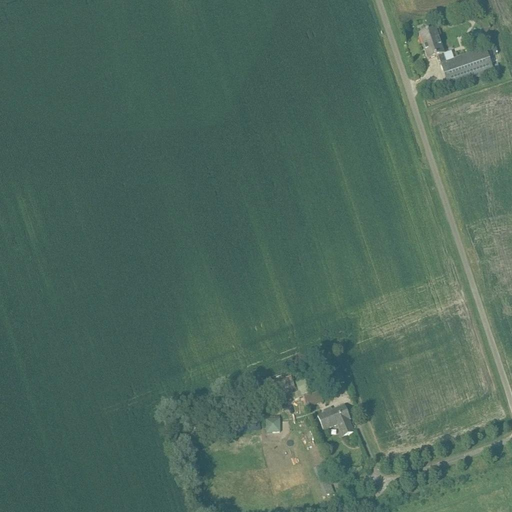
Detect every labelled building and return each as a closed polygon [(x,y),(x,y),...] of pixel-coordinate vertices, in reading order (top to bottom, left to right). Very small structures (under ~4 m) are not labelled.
[(448,88),(458,84),(494,72),(486,49),(447,63),(435,30),(429,32),(420,35),(428,60),(438,57),(448,88)] [(329,377),(334,388),(344,384),(340,372),(329,377)] [(304,398),(308,408),(323,401),(319,391),(311,395),(305,380),(296,384),(299,392),(292,395),(295,401),(304,398)] [(343,438),(345,437),(354,433),(349,421),(351,420),(345,406),(335,410),(329,412),(328,410),(324,412),(325,414),(317,417),(323,431),(337,426),(343,438)] [(266,420),(267,434),(280,434),(279,416),(268,417),(268,420),(266,420)]
